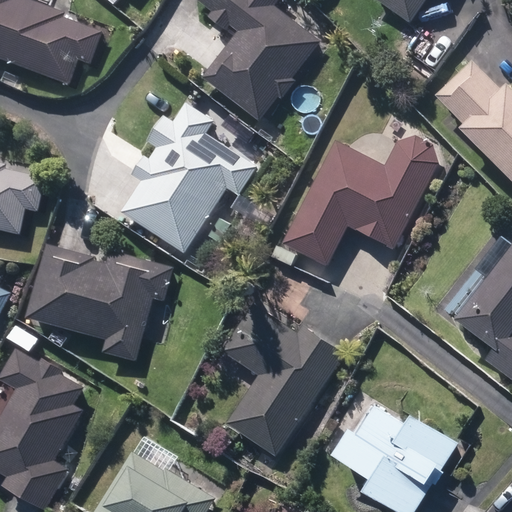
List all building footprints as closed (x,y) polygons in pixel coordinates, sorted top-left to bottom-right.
[(0,0),(0,62),(70,87),(79,62),(93,67),(105,35),(65,20),(67,16),(22,0),(0,0)] [(122,0),(103,0),(114,9),(122,0)] [(204,80),(262,125),(280,100),(283,102),(297,84),(295,81),(322,45),(276,9),(283,0),(192,0),(212,15),(208,21),(225,34),(229,28),(238,35),(204,80)] [(373,0),(411,26),(429,0),(373,0)] [(462,132),(511,183),(511,92),(507,87),(501,94),(473,64),(436,99),(465,129),(462,132)] [(122,216),(185,258),(228,191),(239,199),(258,170),(207,137),(215,124),(187,106),(174,126),(163,119),(147,143),(158,150),(150,162),(145,159),(132,179),(142,185),(122,216)] [(283,247),(327,270),(349,227),(396,251),(439,167),(434,149),(416,139),(399,145),(386,170),(336,144),(283,247)] [(0,232),(21,237),(26,212),(41,216),(49,180),(8,171),(9,167),(0,165),(0,232)] [(104,356),(138,365),(155,301),(167,304),(175,270),(112,254),(108,268),(95,264),(95,261),(47,248),(27,321),(108,343),(104,356)] [(273,259),(291,269),(296,258),(278,250),(273,259)] [(488,363),(511,381),(511,250),(456,322),(496,353),(488,363)] [(0,323),(13,296),(0,289),(0,323)] [(228,427),(277,461),(346,358),(304,329),(299,337),(255,308),(224,354),(260,379),(228,427)] [(5,489),(43,511),(47,511),(71,473),(55,463),(85,414),(75,408),(85,391),(63,378),(65,374),(44,361),(41,366),(19,353),(1,382),(18,393),(0,421),(0,476),(1,474),(10,479),(5,489)] [(365,495),(392,511),(419,511),(460,447),(413,419),(406,429),(377,411),(359,440),(350,434),(333,461),(372,484),(365,495)] [(207,511),(215,500),(167,471),(165,474),(133,455),(99,511),(207,511)]
